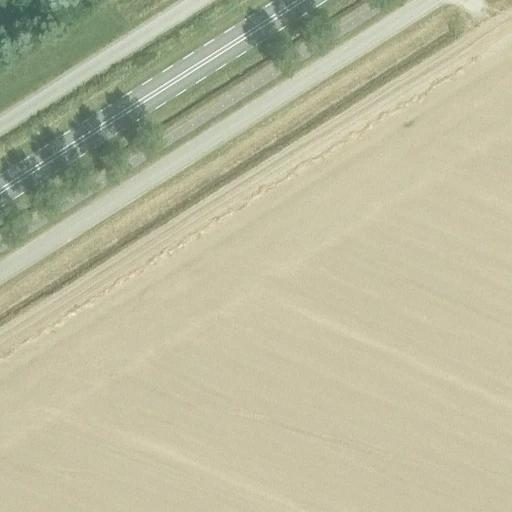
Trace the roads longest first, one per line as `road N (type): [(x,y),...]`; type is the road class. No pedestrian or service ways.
road 1 (unclassified): [(0,272),(430,0)]
road 2 (primary): [(0,193),(305,0)]
road 3 (unclassified): [(0,126),(198,0)]
